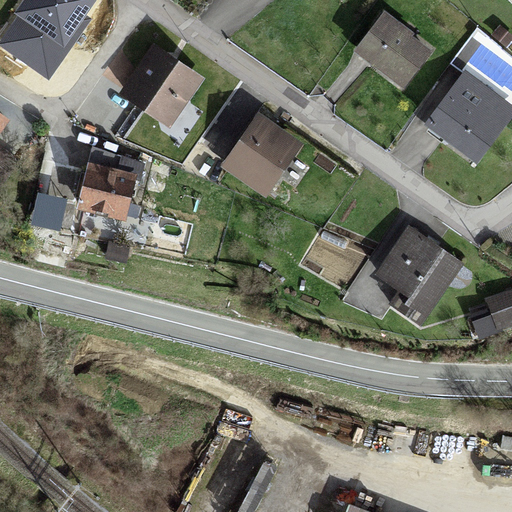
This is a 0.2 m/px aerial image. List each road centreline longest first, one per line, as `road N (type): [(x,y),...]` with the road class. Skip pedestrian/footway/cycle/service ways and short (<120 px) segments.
road 1 (primary): [(511,384),(371,375),(0,279)]
road 2 (residential): [(511,201),(490,217),(460,214),(136,5)]
road 3 (residential): [(0,87),(42,111),(70,104),(136,5)]
